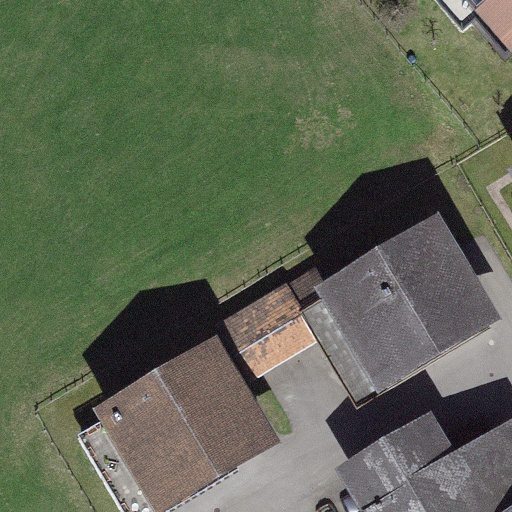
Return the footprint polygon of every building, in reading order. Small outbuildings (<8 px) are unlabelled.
[(511,0),(439,0),(498,68),(511,55),(511,0)] [(439,230),(317,304),(379,405),(501,332),(439,230)] [(285,291),(223,328),(257,383),(318,346),(285,291)] [(219,353),(100,425),(152,511),(190,511),(282,457),(219,353)] [(433,423),(334,480),(353,511),(511,511),(511,433),(458,466),(433,423)]
